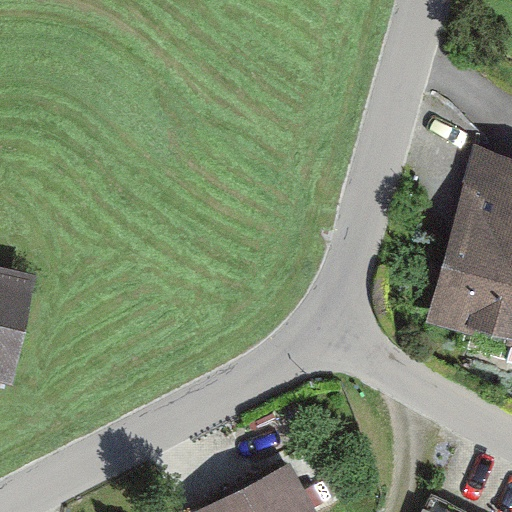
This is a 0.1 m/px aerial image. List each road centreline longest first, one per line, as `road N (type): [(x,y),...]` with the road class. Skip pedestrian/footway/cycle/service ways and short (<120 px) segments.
road 1 (residential): [(311,312),(273,361),(0,499)]
road 2 (residential): [(415,0),(341,257),(311,312)]
road 3 (residential): [(511,421),(311,312)]
